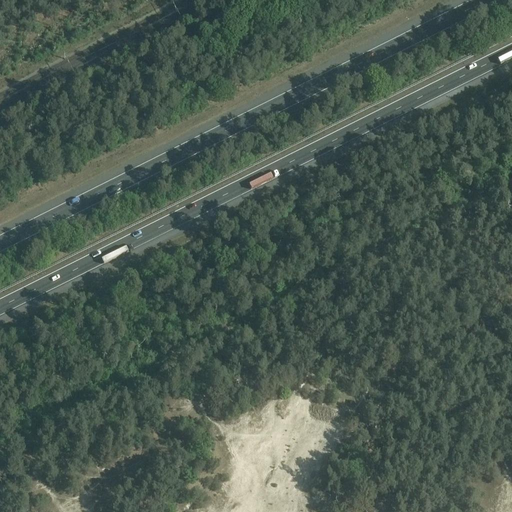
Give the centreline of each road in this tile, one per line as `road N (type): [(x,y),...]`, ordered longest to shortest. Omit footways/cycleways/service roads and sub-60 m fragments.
road 1 (motorway): [(0,309),(511,54)]
road 2 (motorway): [(479,0),(0,240)]
